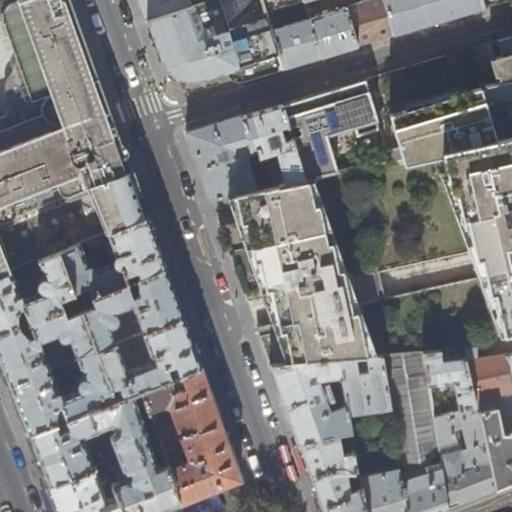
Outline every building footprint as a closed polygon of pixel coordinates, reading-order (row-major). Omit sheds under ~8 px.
[(0,275),(21,267),(38,260),(59,251),(78,243),(87,240),(98,235),(107,232),(147,216),(147,214),(126,221),(122,209),(117,196),(131,186),(129,165),(121,141),(107,146),(102,132),(116,127),(109,108),(91,57),(72,3),(70,0),(17,0),(11,5),(8,9),(5,14),(5,24),(10,39),(13,47),(11,69),(6,79),(2,89),(2,95),(5,114),(1,118),(0,118),(0,275)] [(207,0),(139,0),(146,20),(207,0)] [(284,67),(272,28),(266,11),(262,0),(207,0),(146,20),(152,34),(155,44),(169,83),(178,86),(186,86),(188,85),(187,82),(222,71),(227,70),(228,72),(233,76),(238,78),(246,78),(284,67)] [(262,0),(266,11),(299,0),(262,0)] [(313,4),(305,6),(321,56),(336,51),(376,40),(395,34),(385,0),(367,0),(351,5),(349,0),(342,0),(339,1),(341,8),(316,15),(313,4)] [(481,0),(385,0),(395,34),(437,22),(484,8),(481,0)] [(481,0),(484,8),(503,3),(501,0),(481,0)] [(302,19),(272,28),(284,67),(300,62),(321,56),(305,6),(298,8),(302,19)] [(503,80),(480,86),(496,137),(511,133),(511,110),(511,111),(510,104),(511,103),(511,36),(496,41),(500,56),(492,58),(496,74),(501,73),(503,80)] [(320,92),(282,104),(288,125),(292,138),(305,178),(338,171),(330,145),(357,137),(354,128),(376,121),(363,80),(320,92)] [(511,133),(496,137),(480,86),(427,103),(390,115),(403,159),(389,162),(389,161),(338,171),(305,178),(285,183),(256,189),(233,194),(236,207),(240,223),(220,226),(247,301),(271,296),(274,310),(277,324),(256,328),(269,364),(337,359),(337,358),(369,355),(380,354),(380,356),(422,352),(462,348),(476,347),(477,347),(475,338),(504,332),(511,330),(511,133)] [(258,111),(241,116),(249,147),(256,145),(258,152),(259,155),(276,151),(285,183),(305,178),(292,138),(284,140),(280,127),(288,125),(282,104),(258,111)] [(246,155),(258,152),(256,145),(249,147),(241,116),(213,124),(186,132),(204,181),(211,200),(233,194),(256,189),(246,155)] [(156,241),(147,216),(107,232),(110,240),(104,243),(110,256),(114,254),(113,257),(113,261),(94,269),(92,267),(87,266),(78,243),(59,251),(74,291),(75,293),(81,291),(85,298),(91,296),(165,266),(156,241)] [(101,242),(98,235),(87,240),(90,246),(101,242)] [(74,291),(59,251),(38,260),(45,278),(42,278),(40,279),(37,282),(37,287),(39,290),(41,291),(25,298),(22,301),(15,282),(25,278),(21,267),(0,275),(0,331),(62,307),(58,298),(74,291)] [(173,288),(165,266),(91,296),(94,303),(81,308),(97,350),(115,343),(108,323),(113,322),(116,318),(117,315),(116,313),(114,310),(129,304),(132,302),(144,332),(183,316),(173,288)] [(42,340),(58,334),(58,336),(59,338),(64,340),(67,340),(69,339),(70,338),(78,357),(97,350),(81,308),(65,315),(62,307),(0,331),(0,361),(1,364),(9,384),(50,368),(60,364),(55,351),(45,355),(38,339),(42,340)] [(191,337),(183,316),(144,332),(135,335),(139,346),(145,349),(149,347),(152,355),(151,357),(152,361),(128,370),(121,353),(128,350),(124,339),(115,343),(97,350),(112,390),(116,399),(132,392),(142,389),(170,377),(180,373),(201,365),(191,337)] [(511,383),(505,354),(477,357),(476,347),(462,348),(464,368),(466,368),(473,399),(502,393),(508,422),(511,424),(511,383)] [(464,368),(462,348),(422,352),(427,385),(454,383),(458,406),(451,407),(452,412),(433,416),(447,507),(471,498),(482,493),(493,489),(476,414),(470,415),(469,409),(475,407),(473,399),(466,368),(464,368)] [(102,405),(98,396),(112,390),(97,350),(78,357),(86,378),(84,377),(82,378),(79,381),(78,386),(80,389),(64,396),(63,399),(50,368),(9,384),(16,404),(28,434),(89,409),(102,405)] [(427,385),(422,352),(380,356),(388,405),(396,452),(405,511),(433,511),(447,507),(433,416),(427,385)] [(388,405),(380,356),(380,354),(369,355),(337,358),(337,359),(341,382),(345,404),(346,412),(388,405)] [(341,382),(337,359),(269,364),(280,395),(298,444),(348,431),(350,431),(346,412),(345,404),(327,410),(324,401),(332,398),(327,384),(341,382)] [(220,418),(201,365),(180,373),(185,386),(175,390),(170,377),(142,389),(154,425),(161,421),(160,416),(171,410),(184,447),(163,454),(166,464),(179,503),(207,492),(242,479),(220,418)] [(157,467),(132,392),(116,399),(102,405),(89,409),(97,429),(110,424),(116,425),(116,428),(118,431),(118,432),(116,432),(112,437),(126,472),(132,473),(131,478),(125,477),(113,482),(116,490),(124,511),(156,511),(179,503),(166,464),(157,467)] [(476,413),(476,414),(493,489),(511,481),(511,434),(511,433),(503,434),(496,408),(476,413)] [(82,436),(97,429),(89,409),(28,434),(35,453),(48,485),(95,466),(82,436)] [(352,451),(348,431),(298,444),(315,493),(321,511),(364,511),(361,489),(349,492),(344,473),(356,470),(354,467),(351,451),(352,451)] [(358,475),(361,489),(364,511),(405,511),(396,452),(366,459),(368,473),(358,475)] [(104,494),(95,466),(48,485),(58,511),(124,511),(116,490),(104,494)]
